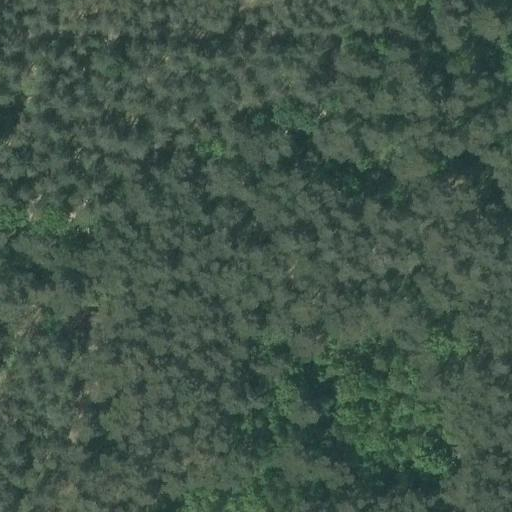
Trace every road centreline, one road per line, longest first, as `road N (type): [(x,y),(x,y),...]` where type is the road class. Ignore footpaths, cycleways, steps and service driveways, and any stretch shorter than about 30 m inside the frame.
road 1 (track): [(511,40),(0,27)]
road 2 (track): [(77,398),(511,444)]
road 3 (track): [(318,160),(163,149),(126,169),(92,321)]
road 4 (track): [(56,511),(92,321)]
road 5 (track): [(335,37),(318,160)]
